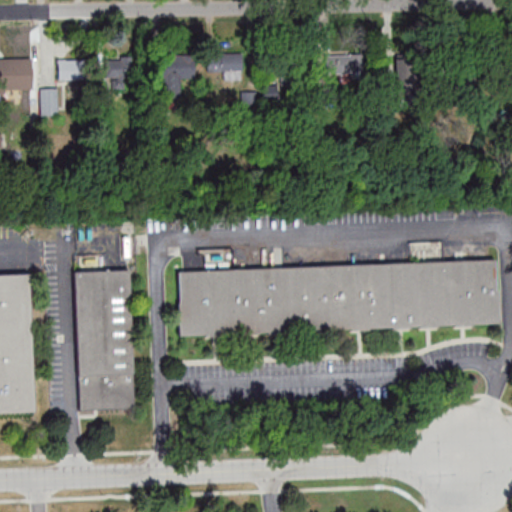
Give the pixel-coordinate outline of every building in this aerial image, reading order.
[(242,53),(208,53),(208,72),(222,72),(222,79),(242,79),(242,53)] [(324,73),(363,73),(363,54),(324,54),(324,73)] [(277,81),(302,81),(302,56),(277,56),(277,81)] [(396,56),(396,93),(419,93),(419,56),(396,56)] [(0,57),(0,92),(0,93),(0,89),(31,89),(31,58),(0,57)] [(132,57),(105,57),(105,81),(132,81),(132,57)] [(162,57),(162,97),(181,97),(181,78),(194,78),(194,57),(162,57)] [(86,59),(57,59),(57,79),(86,79),(86,59)] [(473,81),(508,81),(508,60),(473,60),(473,81)] [(57,114),(57,85),(38,85),(38,114),(57,114)] [(481,160),(480,142),(463,143),(464,161),(481,160)] [(176,269),(179,335),(498,323),(496,257),(176,269)] [(73,271),(80,408),(135,406),(128,268),(73,271)] [(0,411),(35,410),(29,273),(0,274),(0,411)]
